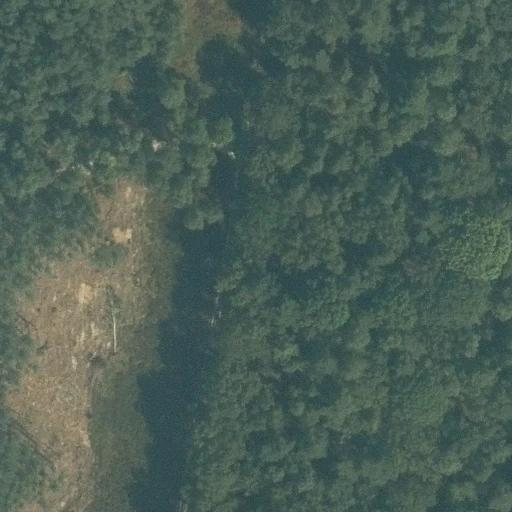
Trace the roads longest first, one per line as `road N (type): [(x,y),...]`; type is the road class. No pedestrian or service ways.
road 1 (track): [(271,0),(181,511)]
road 2 (track): [(245,140),(0,185)]
